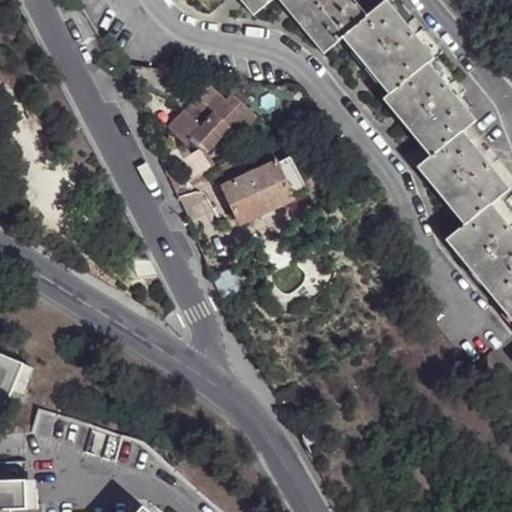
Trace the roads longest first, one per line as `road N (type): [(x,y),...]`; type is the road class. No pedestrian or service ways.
road 1 (residential): [(40,0),(208,339),(205,374)]
road 2 (residential): [(0,248),(205,374)]
road 3 (residential): [(205,374),(257,421),(312,511)]
